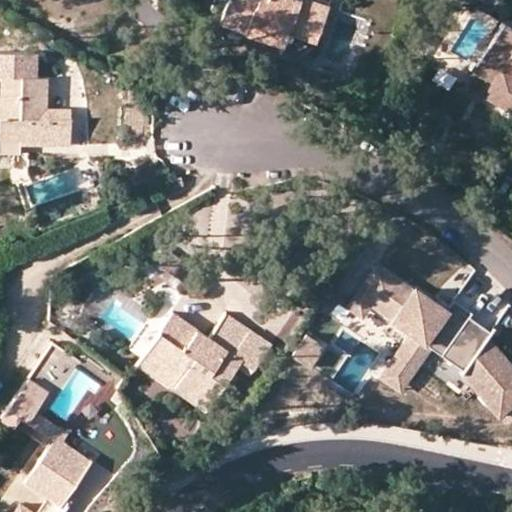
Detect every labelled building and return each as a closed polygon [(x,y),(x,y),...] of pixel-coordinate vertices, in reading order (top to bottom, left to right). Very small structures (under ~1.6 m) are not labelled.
[(249,19),(245,32),(244,35),(283,48),(286,40),(290,42),(293,33),(316,41),(328,5),(312,0),(298,0),(299,0),(298,0),(229,0),(226,11),(249,19)] [(249,19),(226,11),(221,24),(245,32),(249,19)] [(511,26),(502,21),(477,67),(486,72),(481,81),(475,92),(511,112),(511,26)] [(486,72),(477,67),(472,76),(481,81),(486,72)] [(37,143),(78,144),(79,117),(44,117),(45,107),(46,77),(3,75),(1,115),(0,115),(0,137),(15,138),(38,140),(37,143)] [(44,117),(79,117),(79,108),(45,107),(44,117)] [(15,138),(0,137),(0,151),(15,152),(15,138)] [(177,187),(175,177),(168,180),(171,189),(177,187)] [(295,273),(325,264),(316,235),(286,244),(295,273)] [(511,404),(511,369),(493,346),(484,340),(489,332),(467,316),(471,312),(452,300),(444,310),(413,289),(412,291),(377,265),(357,294),(392,319),(391,321),(410,334),(388,366),(407,379),(429,348),(462,371),(499,415),(511,404)] [(208,407),(240,358),(230,351),(245,327),(224,314),(209,337),(172,313),(134,369),(189,406),(194,398),(208,407)] [(314,322),(305,334),(323,345),(331,333),(314,322)] [(230,351),(240,358),(255,368),(270,343),(245,327),(230,351)] [(323,345),(305,334),(299,343),(317,355),(323,345)] [(27,421),(34,410),(69,358),(49,344),(0,417),(12,425),(19,416),(27,421)] [(194,398),(189,406),(203,415),(208,407),(194,398)] [(67,432),(34,410),(27,421),(53,439),(48,446),(73,463),(79,452),(61,441),(67,432)] [(89,460),(79,452),(73,463),(48,446),(24,483),(45,497),(35,511),(34,511),(20,502),(13,511),(63,511),(72,498),(67,495),(89,460)]
